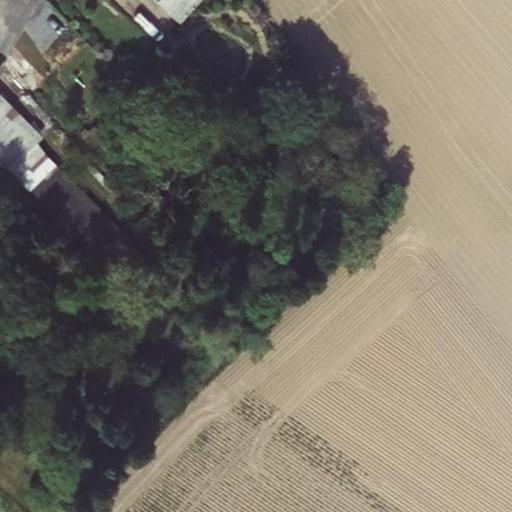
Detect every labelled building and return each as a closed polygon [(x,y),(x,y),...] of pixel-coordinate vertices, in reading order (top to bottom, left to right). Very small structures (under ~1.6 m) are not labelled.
[(154,0),(180,23),(200,0),(154,0)] [(0,161),(3,164),(9,171),(38,143),(43,137),(0,93),(0,73),(4,69),(0,65),(0,161)] [(85,128),(72,141),(81,151),(95,139),(97,142),(104,136),(94,126),(87,131),(85,128)] [(38,143),(9,171),(129,290),(143,276),(136,265),(144,257),(136,248),(138,246),(48,157),(38,143)] [(200,284),(186,296),(231,340),(244,329),(200,284)]
